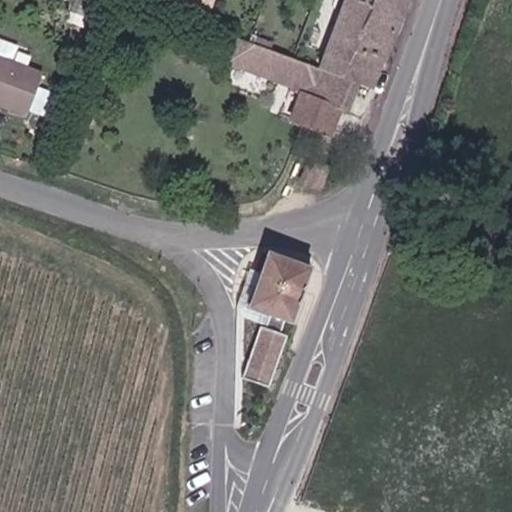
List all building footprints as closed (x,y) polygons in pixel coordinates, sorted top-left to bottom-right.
[(209,0),(177,0),(175,8),(204,17),(209,0)] [(351,0),(340,30),(328,64),(326,73),(373,89),(408,0),(351,0)] [(340,30),(314,20),(302,55),(328,64),(340,30)] [(302,55),(254,38),(239,32),(228,63),(250,70),(267,77),(290,85),(280,115),(310,125),(329,131),(339,106),(349,109),(355,93),(369,97),(373,89),(326,73),(328,64),(302,55)] [(112,38),(106,53),(121,57),(126,43),(112,38)] [(0,58),(0,103),(27,114),(43,73),(0,58)] [(311,173),(304,189),(322,197),(331,175),(320,170),(318,176),(311,173)] [(261,253),(243,309),(287,325),(306,270),(261,253)] [(267,389),(284,339),(258,330),(241,380),(267,389)]
